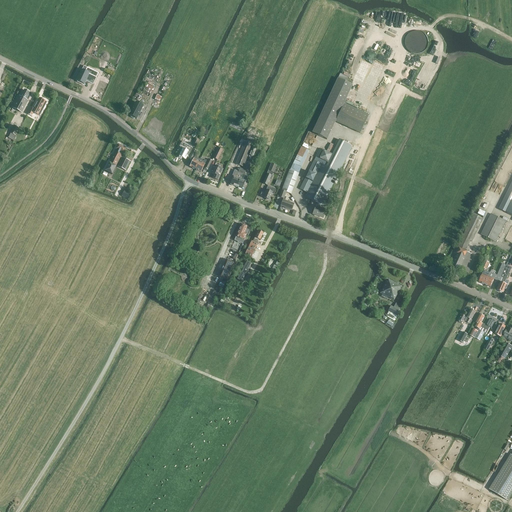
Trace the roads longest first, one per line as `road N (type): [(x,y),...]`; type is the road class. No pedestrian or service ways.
road 1 (unclassified): [(511,308),(200,186),(107,112),(0,57)]
road 2 (track): [(188,180),(115,351),(17,511)]
road 3 (track): [(330,235),(321,276),(256,392),(121,338)]
road 4 (unknown): [(301,224),(295,186),(311,152),(336,131),(359,142)]
